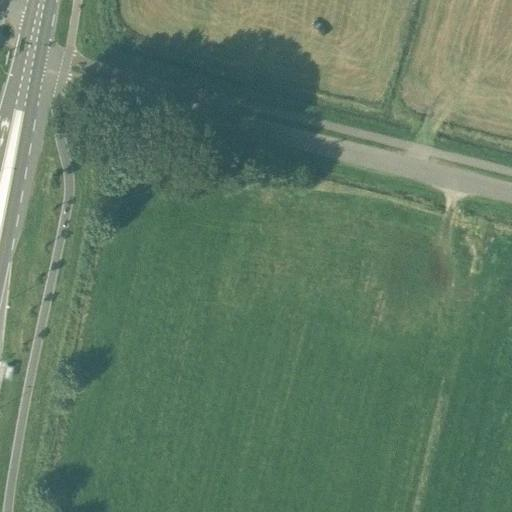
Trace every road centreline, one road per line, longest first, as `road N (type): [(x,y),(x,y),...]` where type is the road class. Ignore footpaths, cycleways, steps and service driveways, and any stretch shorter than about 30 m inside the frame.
road 1 (unclassified): [(511,191),(27,68)]
road 2 (secondary): [(0,283),(26,136),(22,86)]
